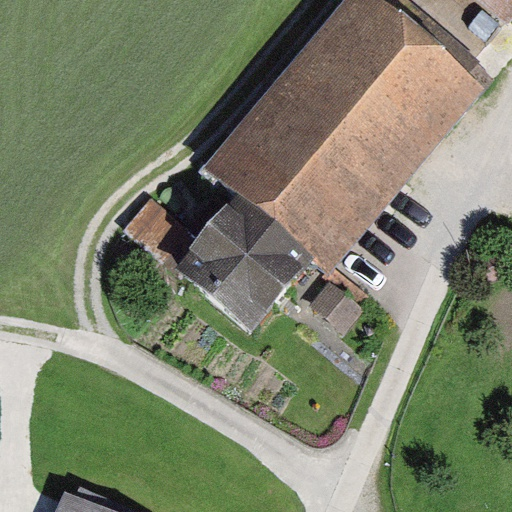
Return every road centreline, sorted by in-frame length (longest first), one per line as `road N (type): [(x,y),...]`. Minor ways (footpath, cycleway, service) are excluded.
road 1 (track): [(102,352),(87,270),(119,207),(201,142),(341,0)]
road 2 (track): [(511,141),(337,511)]
road 3 (track): [(0,330),(102,352),(343,495)]
